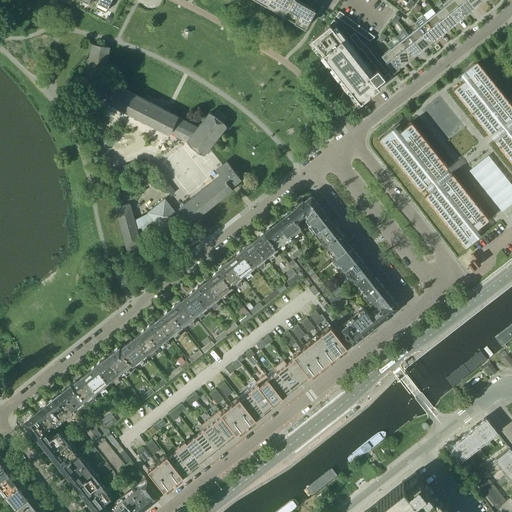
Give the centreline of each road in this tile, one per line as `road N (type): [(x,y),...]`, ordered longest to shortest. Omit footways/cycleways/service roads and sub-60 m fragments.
road 1 (residential): [(0,415),(330,151)]
road 2 (residential): [(376,341),(159,511)]
road 3 (residential): [(511,1),(508,13),(349,137)]
road 4 (residential): [(437,290),(453,277),(440,251),(349,137)]
road 5 (residential): [(343,511),(488,397)]
road 6 (residential): [(330,151),(437,290)]
